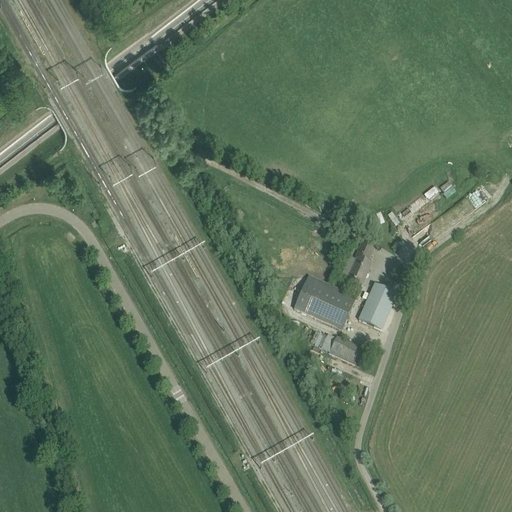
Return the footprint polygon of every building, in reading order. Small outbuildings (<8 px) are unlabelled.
[(445,198),(456,192),(451,183),(440,189),(445,198)] [(368,264),(374,250),(362,245),(355,259),(358,260),(348,281),(362,287),(371,265),(368,264)] [(307,280),(294,310),(342,331),(355,302),(307,280)] [(373,286),(357,322),(379,332),(395,296),(373,286)] [(320,350),(326,337),(316,332),(309,344),(320,350)] [(359,369),(367,353),(337,339),(329,355),(359,369)]
